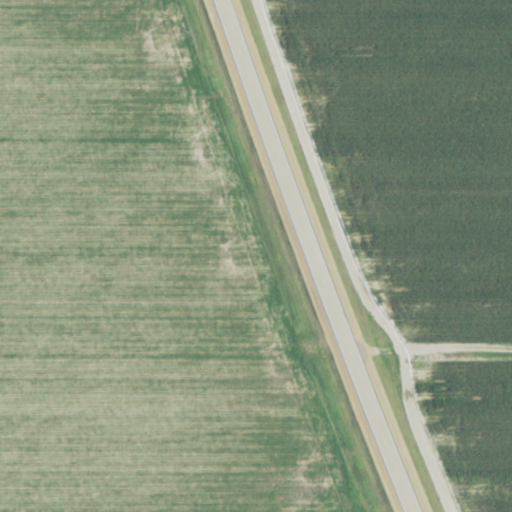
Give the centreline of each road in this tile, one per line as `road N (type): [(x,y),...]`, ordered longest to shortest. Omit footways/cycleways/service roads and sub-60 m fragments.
road 1 (trunk): [(410,511),(217,0)]
road 2 (track): [(511,348),(0,343)]
